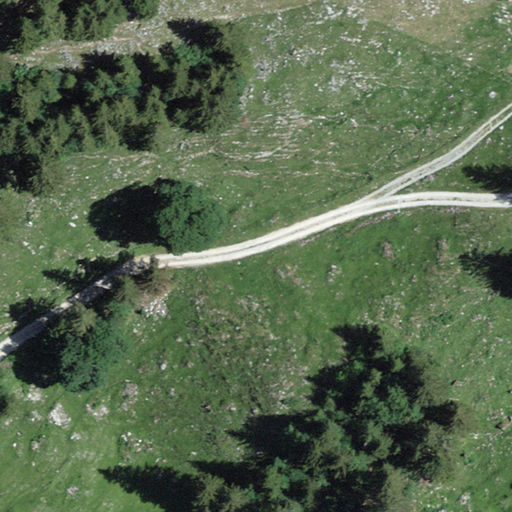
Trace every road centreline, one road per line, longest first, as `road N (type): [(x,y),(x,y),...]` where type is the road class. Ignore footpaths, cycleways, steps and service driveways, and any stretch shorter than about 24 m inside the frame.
road 1 (track): [(511,198),(362,206),(199,262),(119,269),(0,349)]
road 2 (track): [(362,206),(440,161),(511,104)]
